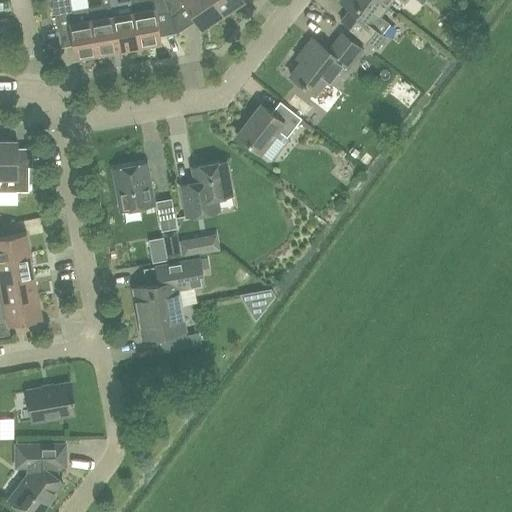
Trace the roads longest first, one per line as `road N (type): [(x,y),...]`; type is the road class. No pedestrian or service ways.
road 1 (residential): [(59,129),(214,101),(302,0)]
road 2 (residential): [(100,347),(59,129)]
road 3 (residential): [(76,511),(118,449),(100,347)]
